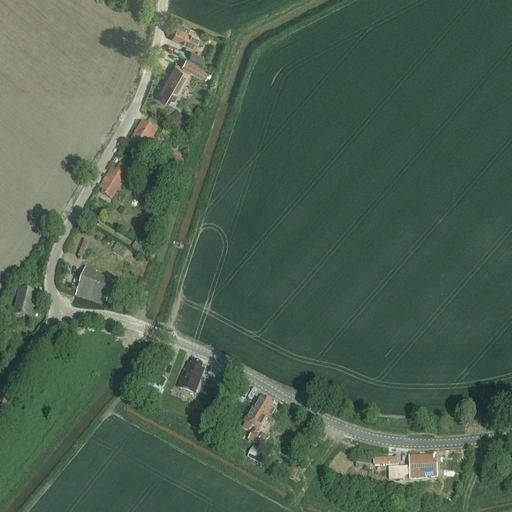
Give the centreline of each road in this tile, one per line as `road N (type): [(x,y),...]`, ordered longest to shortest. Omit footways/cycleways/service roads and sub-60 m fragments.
road 1 (tertiary): [(511,436),(430,444),(367,437),(150,331),(108,318),(65,321)]
road 2 (unclassified): [(65,321),(49,262),(134,112),(157,50),(163,0)]
